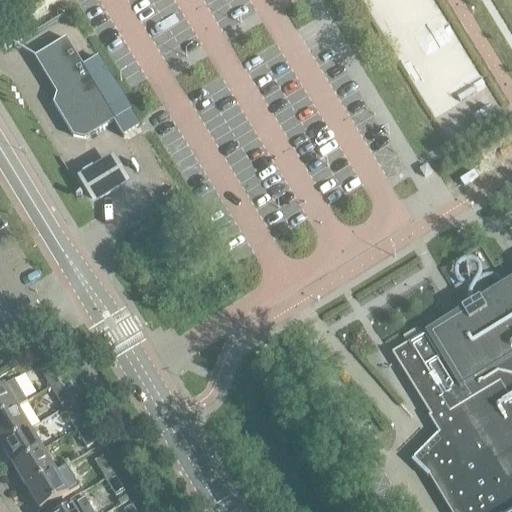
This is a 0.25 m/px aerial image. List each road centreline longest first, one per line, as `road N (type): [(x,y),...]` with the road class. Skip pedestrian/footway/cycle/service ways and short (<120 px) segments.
road 1 (unclassified): [(150,372),(396,220)]
road 2 (tertiary): [(85,273),(0,134)]
road 3 (tertiary): [(230,511),(150,372)]
